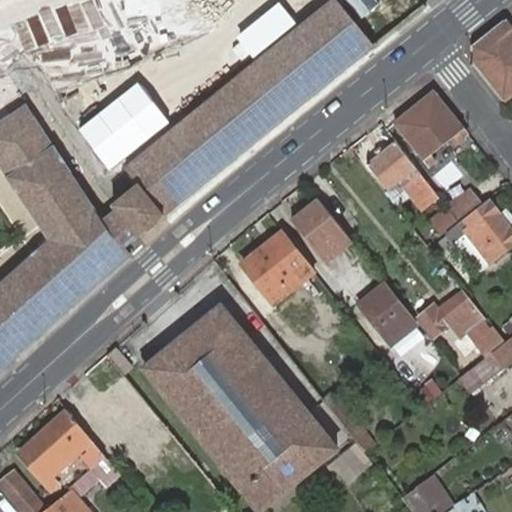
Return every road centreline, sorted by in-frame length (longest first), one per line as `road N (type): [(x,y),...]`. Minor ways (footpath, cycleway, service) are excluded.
road 1 (primary): [(0,411),(189,239),(430,41)]
road 2 (residential): [(511,144),(430,41)]
